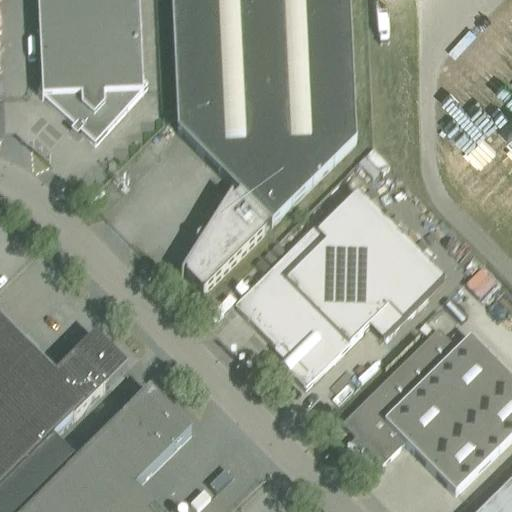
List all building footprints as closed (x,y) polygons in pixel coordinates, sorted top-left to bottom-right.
[(37,0),(42,91),(38,96),(95,148),(148,91),(143,87),(139,0),(37,0)] [(197,247),(200,249),(181,278),(182,279),(184,275),(187,278),(186,279),(203,297),(266,235),(264,234),(270,228),(272,230),(356,146),(349,0),(171,0),(178,135),(240,197),(234,203),(232,201),(231,200),(205,240),(202,239),(198,240),(196,243),(197,247)] [(290,360),(281,368),(306,393),(389,310),(402,324),(382,344),(383,345),(444,284),(358,196),(319,234),(316,231),(235,310),(279,354),(282,351),(290,360)] [(55,378),(0,322),(0,511),(29,511),(76,466),(54,443),(73,424),(74,424),(127,371),(95,339),(55,378)] [(358,453),(361,457),(362,456),(361,455),(364,452),(369,457),(382,470),(405,448),(455,499),(511,442),(511,383),(471,341),(458,354),(438,334),(342,429),(355,443),(350,448),(347,448),(347,450),(353,450),(358,453)] [(76,466),(29,511),(154,511),(135,493),(192,437),(150,394),(76,466)] [(511,511),(511,486),(486,511),(511,511)]
